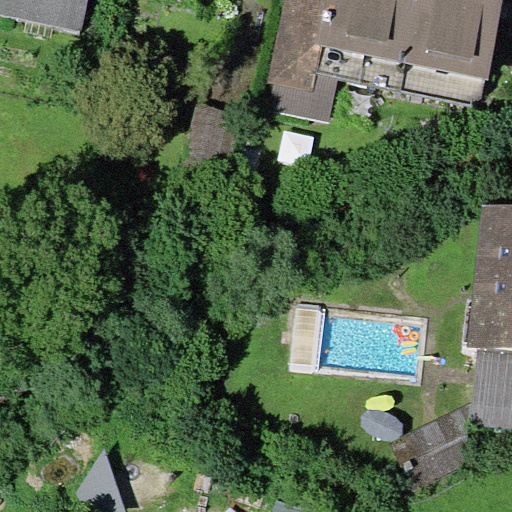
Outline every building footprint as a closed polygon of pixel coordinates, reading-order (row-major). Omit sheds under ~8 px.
[(0,0),(0,11),(82,28),(87,0),(0,0)] [(325,0),(285,0),(269,80),(276,81),(314,89),(318,73),(324,44),(316,43),(325,0)] [(325,0),(316,43),(324,44),(489,78),(505,0),(325,0)] [(337,77),(318,73),(314,89),(276,81),(270,110),(331,122),(337,77)] [(196,107),(182,177),(225,185),(239,115),(196,107)] [(511,207),(482,204),(467,344),(477,346),(511,349),(511,207)] [(511,349),(477,346),(471,405),(470,422),(511,426),(511,349)] [(470,422),(471,405),(390,443),(410,489),(461,470),(470,422)]
